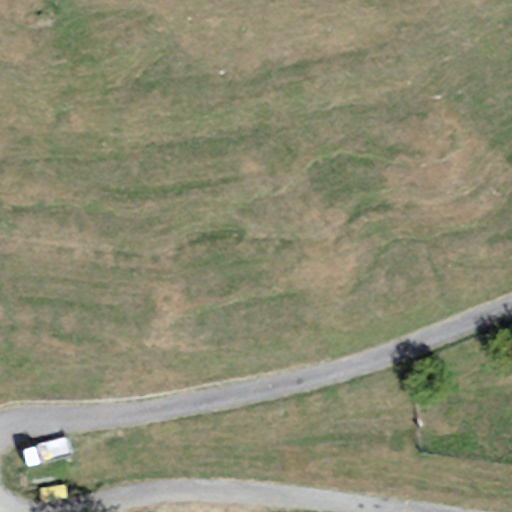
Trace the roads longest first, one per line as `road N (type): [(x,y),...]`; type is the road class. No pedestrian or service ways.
road 1 (track): [(511,309),(405,349),(231,397),(0,434)]
road 2 (track): [(74,511),(184,491),(417,511)]
